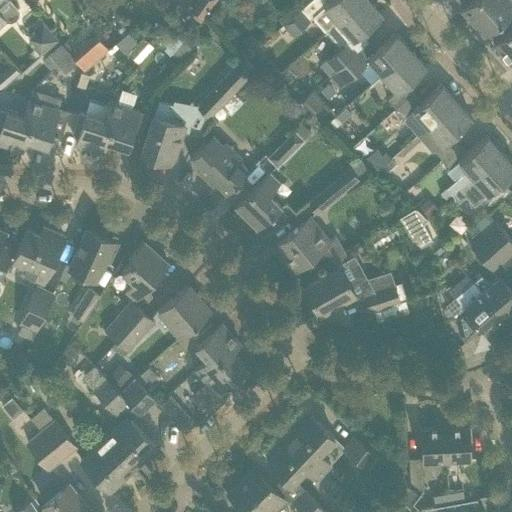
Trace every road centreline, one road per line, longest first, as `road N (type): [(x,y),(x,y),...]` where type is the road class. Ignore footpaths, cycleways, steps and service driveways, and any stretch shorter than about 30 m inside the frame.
road 1 (residential): [(295,354),(188,223),(158,201),(91,185),(0,184)]
road 2 (residential): [(145,511),(295,354)]
road 3 (residential): [(492,383),(295,354)]
road 4 (residential): [(511,114),(409,0)]
